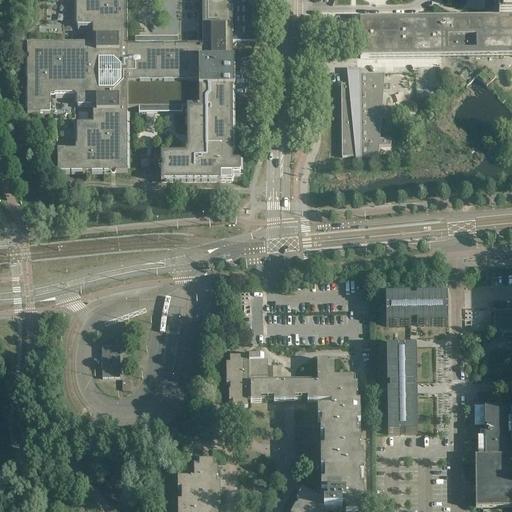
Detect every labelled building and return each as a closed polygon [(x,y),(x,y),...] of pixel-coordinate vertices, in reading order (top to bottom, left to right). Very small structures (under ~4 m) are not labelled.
[(250,83),(250,75),(249,75),(249,70),(250,70),(250,68),(249,68),(249,62),(250,62),(250,61),(248,61),(243,61),(241,61),(241,43),(259,42),(259,25),(259,14),(259,10),(258,0),(202,0),(202,14),(203,47),(127,47),(126,0),(56,0),(57,1),(60,1),(64,1),(78,1),(78,5),(76,6),(76,26),(77,27),(93,27),(93,36),(92,36),(92,45),(88,45),(87,45),(27,45),(27,57),(29,57),(29,62),(27,62),(27,115),(40,115),(44,115),(50,115),(50,112),(50,108),(50,94),(54,94),(55,96),(74,95),(75,94),(78,94),(78,97),(77,98),(77,106),(78,107),(93,107),(93,116),(93,125),(78,125),(77,126),(77,146),(78,147),(78,151),(65,151),(61,151),(57,151),(57,157),(58,157),(58,161),(57,161),(57,174),(111,174),(111,172),(115,172),(115,173),(128,173),(127,108),(139,108),(140,108),(140,114),(141,115),(149,115),(150,114),(150,108),(177,108),(177,114),(178,115),(187,115),(187,120),(187,129),(187,135),(187,150),(189,151),(189,155),(161,155),(161,166),(162,166),(162,170),(161,170),(161,183),(220,183),(221,183),(227,183),(232,183),(233,182),(233,175),(239,175),(240,174),(240,164),(239,163),(233,163),(233,89),(234,89),(234,90),(236,90),(241,90),(243,90),(248,90),(250,90),(250,88),(249,88),(249,83),(250,83)] [(511,0),(494,0),(495,18),(511,18),(511,0)] [(511,18),(495,18),(358,19),(358,59),(511,57),(511,18)] [(391,120),(390,113),(382,113),(383,92),(390,92),(390,85),(384,85),(385,75),(360,75),(360,73),(360,74),(348,74),(347,73),(348,86),(341,86),(342,158),(355,158),(355,159),(361,159),(362,158),(378,158),(379,147),(391,147),(391,140),(380,140),(381,120),(391,120)] [(448,327),(447,314),(447,310),(447,297),(416,297),(416,300),(410,300),(410,298),(400,298),(385,298),(386,328),(411,327),(411,325),(416,325),(416,324),(417,327),(448,327)] [(511,313),(494,314),(494,333),(511,333),(511,313)] [(120,365),(120,348),(102,349),(102,350),(102,378),(102,380),(120,380),(120,365)] [(416,349),(386,350),(387,387),(389,387),(390,393),(387,393),(387,436),(417,435),(417,392),(414,392),(414,390),(414,387),(417,387),(416,349)] [(342,511),(345,511),(355,511),(356,511),(364,511),(364,496),(364,491),(356,491),(355,478),(363,478),(363,457),(355,458),(355,452),(361,452),(360,441),(353,441),(352,428),(360,428),(360,420),(360,417),(356,417),(356,413),(360,413),(360,409),(360,402),(352,402),(352,396),(357,396),(357,385),(349,385),(349,378),(334,378),(334,371),(328,371),(328,362),(320,362),(317,362),(317,384),(290,384),(268,384),(267,382),(268,382),(267,362),(264,362),(264,357),(234,358),(234,364),(226,365),(226,385),(234,385),(234,391),(229,391),(229,402),(237,402),(237,409),(248,408),(248,401),(250,401),(250,403),(253,403),(261,403),(261,395),(267,395),(267,401),(274,401),(274,403),(290,403),(295,403),(295,400),(301,400),(301,395),(307,395),(307,403),(331,403),(331,413),(317,413),(318,423),(328,423),(328,429),(320,429),(320,440),(330,440),(331,453),(320,453),(320,473),(331,473),(331,479),(323,479),(323,486),(312,486),(310,491),(314,493),(311,499),(302,493),(296,503),(298,504),(296,509),(294,511),(293,511),(342,511)] [(511,408),(498,409),(493,409),(484,409),(485,440),(486,459),(475,459),(475,510),(511,509),(511,408)] [(220,504),(220,483),(212,484),(212,478),(218,478),(217,467),(210,467),(209,460),(199,460),(199,463),(194,464),(194,463),(194,476),(194,477),(177,477),(177,480),(177,488),(185,488),(186,501),(178,501),(177,511),(218,511),(218,510),(212,510),(212,504),(220,504)]
